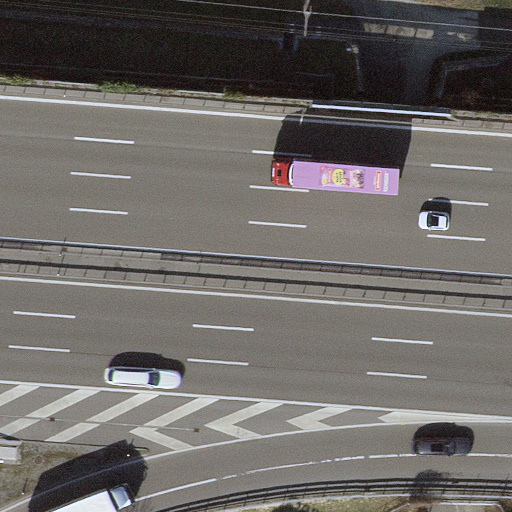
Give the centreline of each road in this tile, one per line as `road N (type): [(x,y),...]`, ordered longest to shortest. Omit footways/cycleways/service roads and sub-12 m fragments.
road 1 (motorway): [(511,206),(0,167)]
road 2 (motorway): [(0,329),(511,367)]
road 3 (unclassified): [(458,495),(374,0)]
road 4 (motorway): [(52,511),(215,462),(318,446),(511,439)]
